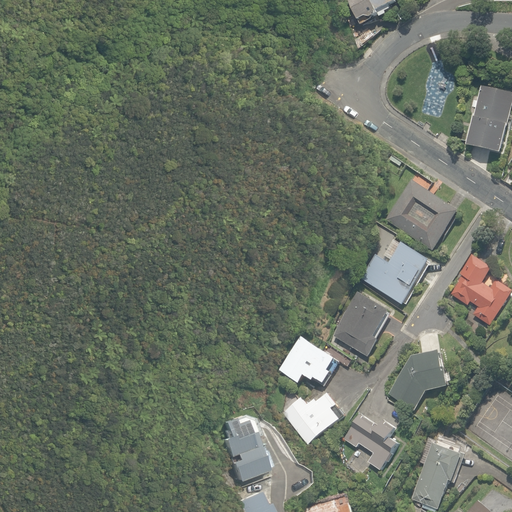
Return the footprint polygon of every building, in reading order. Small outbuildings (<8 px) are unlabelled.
[(350,0),(361,21),(368,18),(374,19),(381,15),(377,9),(384,5),(390,6),(397,2),(395,0),(350,0)] [(468,145),(502,153),(511,111),(511,93),(482,86),(468,145)] [(387,220),(434,251),(460,211),(412,180),(387,220)] [(362,279),(404,305),(432,261),(403,243),(390,263),(377,255),(362,279)] [(474,315),(492,326),(511,294),(511,289),(498,280),(492,288),(484,283),(494,268),(474,255),(462,274),(464,276),(452,294),(469,306),(472,302),(479,307),(474,315)] [(335,336),(370,357),(380,340),(378,338),(392,314),(390,313),(391,311),(361,293),(335,336)] [(310,377),(325,387),(341,362),(302,337),(280,370),(302,384),(307,376),(310,378),(310,377)] [(390,394),(416,411),(429,391),(450,386),(447,371),(446,372),(441,351),(415,356),(390,394)] [(295,426),(310,445),(343,420),(342,419),(346,416),(329,393),(322,398),(324,401),(321,403),(319,400),(311,406),(305,398),(285,413),(295,426)] [(370,462),(382,470),(389,461),(391,462),(395,455),(393,454),(400,444),(391,438),(398,428),(386,420),(380,429),(376,426),(378,424),(363,414),(346,439),(358,447),(361,443),(376,454),(370,462)] [(221,437),(237,481),(268,470),(254,431),(250,433),(245,419),(235,423),(233,417),(223,421),(228,435),(221,437)] [(286,426),(292,433),(295,431),(288,424),(286,426)] [(331,438),(337,441),(341,434),(335,431),(331,438)] [(413,499),(440,509),(451,481),(455,483),(466,454),(435,443),(413,499)] [(242,511),(267,511),(257,489),(236,498),(242,511)] [(355,511),(353,504),(339,508),(337,501),(299,511),(355,511)] [(469,511),(492,511),(480,501),(469,511)]
